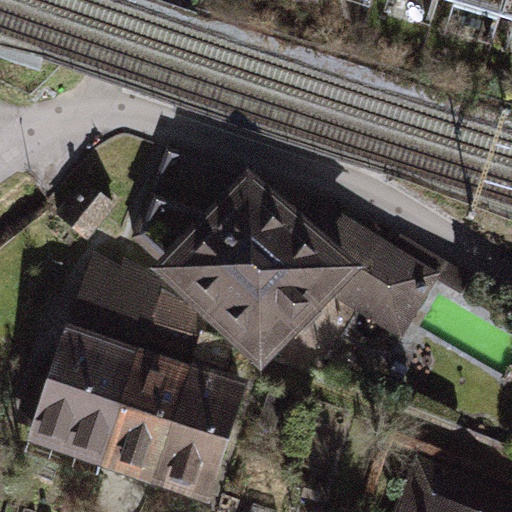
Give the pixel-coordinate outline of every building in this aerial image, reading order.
[(446,0),(403,0),(443,12),(446,0)] [(511,13),(511,0),(447,0),(443,12),(507,32),(511,13)] [(456,273),(166,151),(125,254),(267,374),(343,320),(419,364),(456,273)] [(93,264),(21,445),(218,509),(249,387),(230,376),(230,355),(93,264)] [(511,511),(511,505),(417,472),(402,511),(511,511)]
